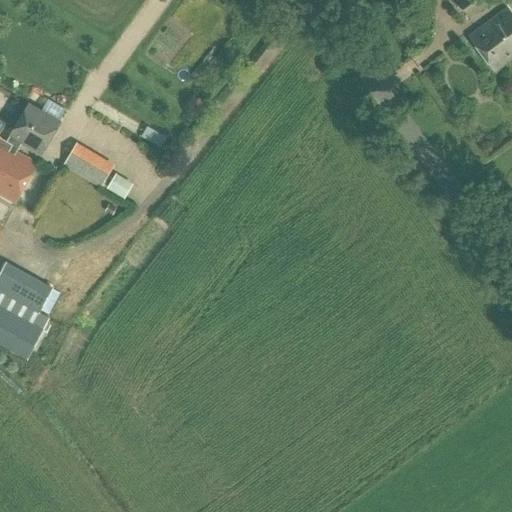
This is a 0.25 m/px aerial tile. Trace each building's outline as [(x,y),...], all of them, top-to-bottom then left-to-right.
[(469,19),(488,5),(484,0),(458,0),(456,1),(469,19)] [(495,72),(511,59),(511,14),(508,8),(469,36),(495,72)] [(12,135),(23,141),(41,152),(59,122),(29,104),(12,135)] [(0,157),(3,159),(5,156),(9,158),(14,151),(17,152),(23,141),(12,135),(12,134),(7,141),(0,137),(0,131),(5,123),(0,120),(0,157)] [(101,187),(112,168),(75,146),(64,165),(101,187)] [(37,164),(17,152),(14,151),(9,158),(5,156),(3,159),(0,157),(0,194),(15,203),(37,164)] [(113,186),(131,195),(137,183),(119,174),(113,186)] [(0,345),(28,361),(45,329),(34,324),(54,288),(6,262),(0,273),(0,345)]
